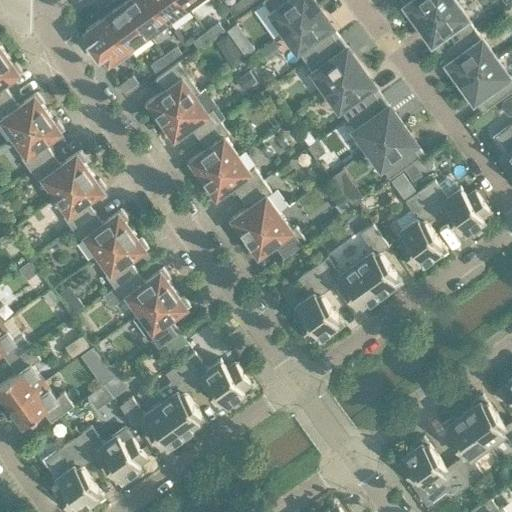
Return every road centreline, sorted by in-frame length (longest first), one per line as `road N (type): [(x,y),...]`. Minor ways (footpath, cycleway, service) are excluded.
road 1 (residential): [(302,382),(48,33),(47,20)]
road 2 (residential): [(302,382),(511,231)]
road 3 (residential): [(511,205),(358,0)]
road 4 (residential): [(302,382),(121,511)]
road 5 (residential): [(353,457),(511,347)]
